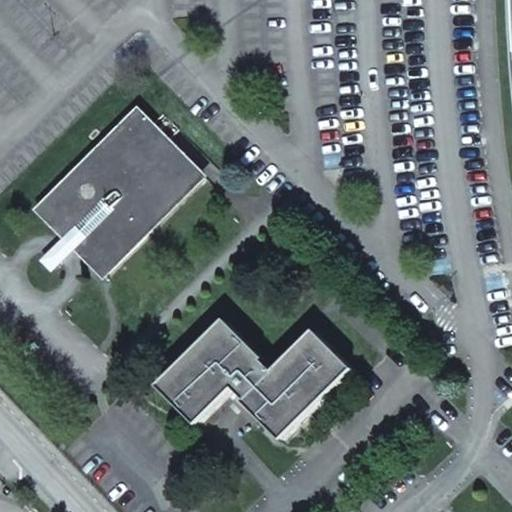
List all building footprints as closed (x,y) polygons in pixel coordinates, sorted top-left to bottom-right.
[(94,169),(149,116),(144,112),(90,165),(94,169)] [(167,113),(156,124),(171,139),(181,128),(181,127),(167,113)] [(90,165),(43,210),(65,232),(69,237),(80,248),(106,275),(153,228),(149,224),(202,171),(171,139),(156,124),(149,116),(94,169),(90,165)] [(206,175),(202,171),(149,224),(153,228),(206,175)] [(57,269),(80,248),(69,237),(46,259),(57,269)] [(250,404),(287,441),(355,372),(318,335),(278,376),(265,363),(266,361),(229,324),(164,390),(201,427),(238,389),(251,402),(250,404)]
